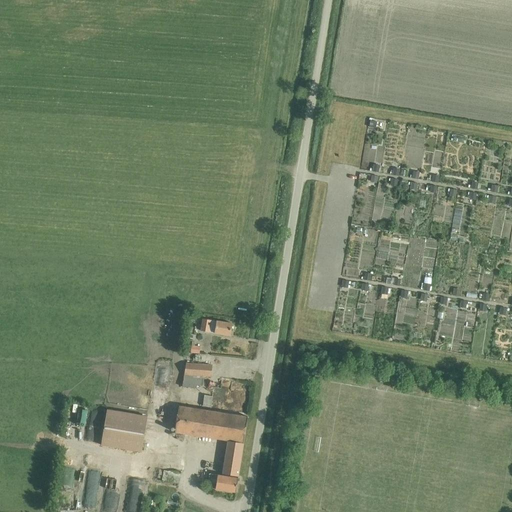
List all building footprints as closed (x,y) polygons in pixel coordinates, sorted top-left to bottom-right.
[(372,176),(373,169),(362,167),(361,173),(372,176)] [(430,180),(423,179),(421,188),(428,189),(430,180)] [(439,194),(450,195),(452,182),(441,181),(439,194)] [(480,228),(483,208),(474,207),(472,227),(480,228)] [(481,277),(483,243),(467,242),(466,276),(481,277)] [(498,268),(494,278),(507,283),(510,273),(498,268)] [(216,320),(216,321),(211,320),(211,319),(202,318),(200,330),(208,331),(209,331),(214,332),(229,335),(232,323),(216,320)] [(169,359),(170,352),(157,350),(156,357),(169,359)] [(200,376),(211,377),(212,365),(185,362),(182,385),(194,387),(195,383),(199,383),(200,376)] [(201,405),(210,406),(212,394),(203,393),(201,405)] [(223,474),(238,475),(247,417),(179,405),(174,432),(176,438),(182,439),(183,434),(228,441),(223,474)] [(101,445),(141,452),(147,416),(107,410),(101,445)] [(121,458),(111,458),(110,476),(120,477),(121,458)] [(161,479),(178,482),(179,471),(163,469),(161,479)] [(143,500),(142,472),(127,473),(127,500),(143,500)] [(215,489),(235,492),(237,478),(209,474),(208,483),(216,484),(215,489)]
